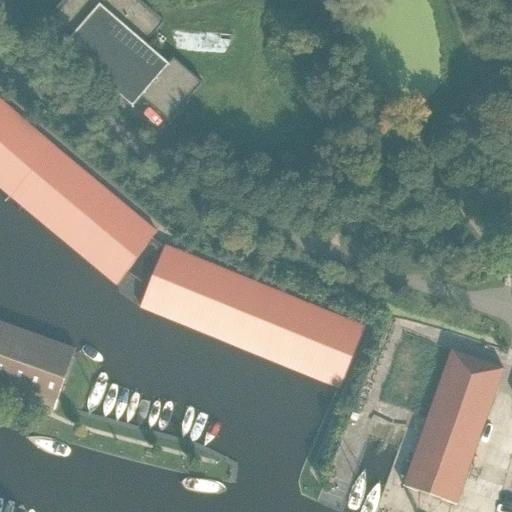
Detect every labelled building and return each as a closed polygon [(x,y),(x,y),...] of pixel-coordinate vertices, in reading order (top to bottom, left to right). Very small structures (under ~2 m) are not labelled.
[(81,0),(79,2),(76,0),(64,0),(49,17),(72,37),(63,48),(133,109),(141,99),(169,123),(202,84),(173,59),(168,66),(144,45),(164,22),(138,0),(81,0)] [(0,118),(10,107),(0,98),(0,118)] [(0,138),(20,116),(10,107),(0,118),(0,138)] [(0,148),(5,153),(30,124),(20,116),(0,138),(0,148)] [(15,161),(40,133),(30,124),(5,153),(15,161)] [(25,170),(50,141),(40,133),(15,161),(25,170)] [(15,202),(60,150),(50,141),(25,170),(29,173),(10,197),(15,202)] [(26,210),(70,159),(60,150),(15,202),(26,210)] [(36,219),(80,167),(70,159),(26,210),(36,219)] [(46,227),(90,176),(80,167),(36,219),(46,227)] [(56,236),(100,184),(90,176),(46,227),(56,236)] [(66,244),(110,193),(100,184),(56,236),(66,244)] [(76,252),(120,202),(110,193),(66,244),(76,252)] [(87,261),(130,210),(120,202),(76,252),(87,261)] [(97,269),(140,219),(130,210),(87,261),(97,269)] [(107,278),(150,227),(140,219),(97,269),(107,278)] [(129,274),(148,247),(158,234),(150,227),(107,278),(119,288),(129,274)] [(159,312),(181,253),(165,246),(162,253),(149,288),(142,305),(159,312)] [(149,288),(162,253),(148,247),(129,274),(149,288)] [(175,319),(198,260),(181,253),(159,312),(175,319)] [(192,326),(215,267),(198,260),(175,319),(192,326)] [(208,333),(231,274),(215,267),(192,326),(208,333)] [(224,340),(248,280),(231,274),(208,333),(224,340)] [(241,347),(264,287),(248,280),(224,340),(241,347)] [(257,354),(281,294),(264,287),(241,347),(257,354)] [(273,361),(298,301),(281,294),(257,354),(273,361)] [(290,368),(314,308),(298,301),(273,361),(290,368)] [(306,375),(331,315),(314,308),(290,368),(306,375)] [(323,382),(347,321),(331,315),(306,375),(323,382)] [(347,321),(323,382),(336,388),(337,389),(339,390),(364,328),(347,321)] [(0,352),(10,331),(0,327),(0,352)] [(0,391),(2,393),(26,336),(13,332),(10,331),(0,352),(0,391)] [(19,399),(42,341),(26,336),(2,393),(19,399)] [(37,405),(59,346),(42,341),(19,399),(37,405)] [(59,346),(37,405),(54,411),(75,350),(59,346)] [(450,351),(403,487),(456,506),(504,369),(450,351)] [(511,424),(511,422),(511,375),(497,418),(511,424)]
